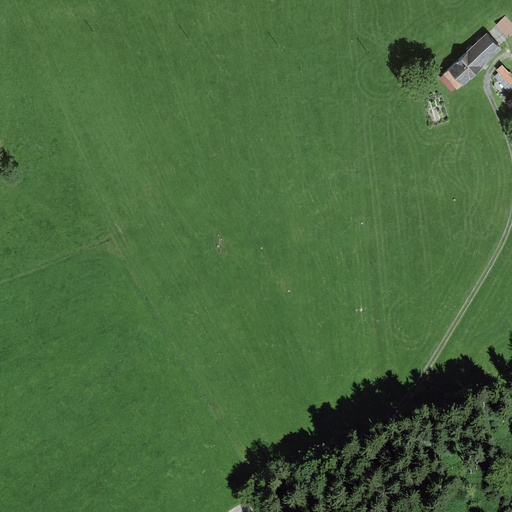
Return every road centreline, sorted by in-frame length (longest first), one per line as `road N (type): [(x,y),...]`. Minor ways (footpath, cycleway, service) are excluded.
road 1 (track): [(353,457),(429,377),(511,210)]
road 2 (track): [(353,457),(511,395)]
road 3 (unclassified): [(242,511),(353,457)]
